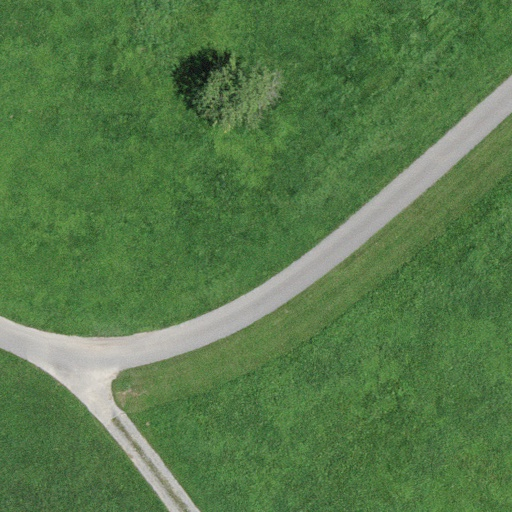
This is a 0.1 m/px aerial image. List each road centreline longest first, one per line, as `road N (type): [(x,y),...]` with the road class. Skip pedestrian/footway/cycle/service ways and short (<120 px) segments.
road 1 (unclassified): [(0,330),(35,345),(124,353),(220,326),(344,243),(511,95)]
road 2 (track): [(187,511),(94,395),(83,351)]
